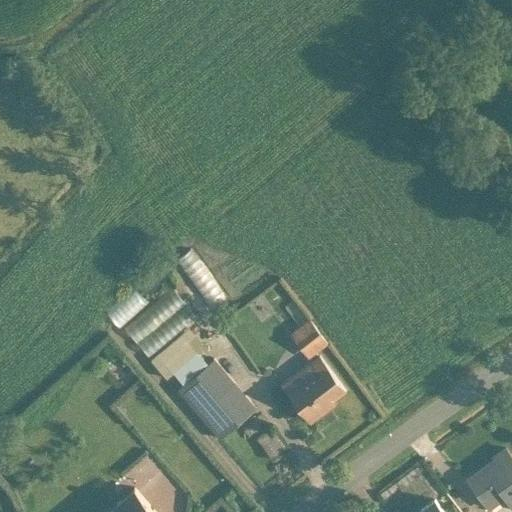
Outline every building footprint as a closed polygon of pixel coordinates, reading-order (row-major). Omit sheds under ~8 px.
[(324,333),(307,311),(290,325),(307,346),(324,333)] [(217,356),(211,361),(199,347),(175,367),(185,379),(180,384),(224,437),(260,407),(217,356)] [(310,416),(350,390),(325,352),(285,377),(310,416)] [(511,503),(511,446),(511,444),(468,474),(492,507),(507,496),(511,503)] [(161,511),(140,487),(110,511),(161,511)] [(451,511),(440,495),(415,511),(451,511)]
